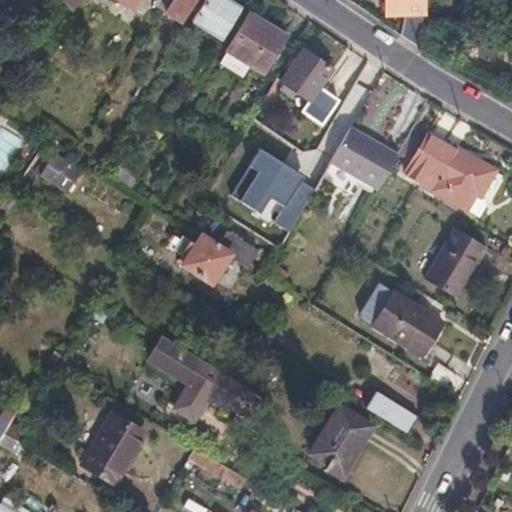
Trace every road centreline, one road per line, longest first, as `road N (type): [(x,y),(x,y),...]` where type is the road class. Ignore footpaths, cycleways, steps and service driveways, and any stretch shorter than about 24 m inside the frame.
road 1 (residential): [(314,0),(511,126)]
road 2 (residential): [(511,339),(432,511)]
